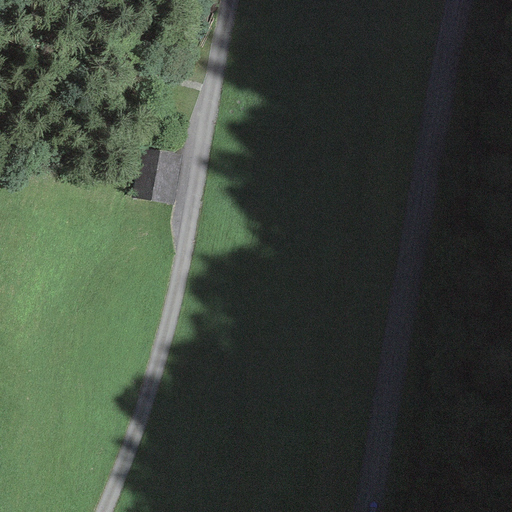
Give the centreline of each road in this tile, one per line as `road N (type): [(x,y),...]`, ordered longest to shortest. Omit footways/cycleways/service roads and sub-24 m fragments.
road 1 (track): [(105,511),(165,332),(233,0)]
road 2 (unclassified): [(368,511),(460,0)]
